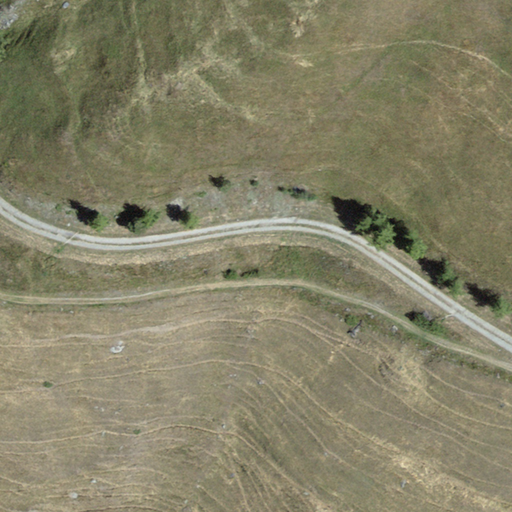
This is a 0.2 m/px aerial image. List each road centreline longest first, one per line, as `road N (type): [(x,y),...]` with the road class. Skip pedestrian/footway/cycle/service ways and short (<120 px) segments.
road 1 (track): [(0,208),(96,246),(280,223),(348,239),(511,348)]
road 2 (track): [(511,370),(296,283),(213,284),(105,301),(0,299)]
